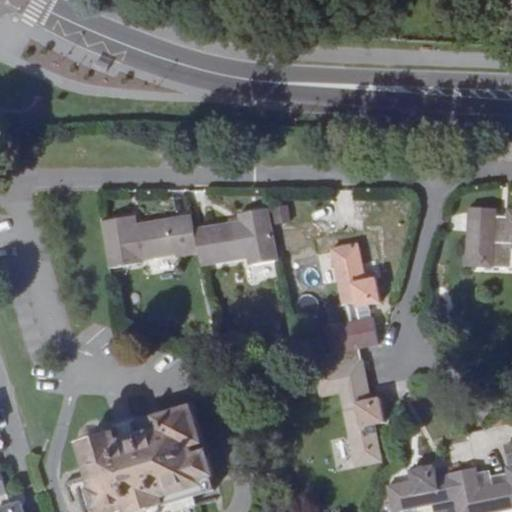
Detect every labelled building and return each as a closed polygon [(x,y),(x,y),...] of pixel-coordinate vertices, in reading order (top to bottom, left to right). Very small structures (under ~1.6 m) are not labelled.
[(511,218),(510,243),(497,242),(498,228),(469,226),(466,276),(496,279),(496,254),(511,254),(511,218)] [(252,280),(284,273),(273,221),(242,226),(243,233),(195,242),(199,262),(202,278),(250,272),(252,280)] [(175,236),(174,232),(140,238),(138,228),(104,233),(111,282),(146,276),(145,272),(199,262),(195,242),(193,233),(175,236)] [(379,287),(367,290),(360,253),(332,259),(343,315),(347,315),(351,332),(328,336),(335,374),(316,377),(322,406),(345,402),(347,419),(344,420),(355,476),(384,471),(376,433),(388,431),(382,407),(358,412),(356,399),(369,397),(361,359),(382,354),(375,326),(363,328),(361,316),(384,311),(379,287)] [(0,511),(6,511),(5,506),(16,503),(8,476),(7,476),(2,464),(4,463),(0,449),(0,437),(5,436),(0,418),(0,511)] [(199,453),(209,449),(200,418),(168,428),(171,438),(125,453),(123,443),(115,445),(114,441),(110,436),(106,436),(101,437),(98,440),(95,445),(97,450),(92,452),(103,487),(96,500),(100,511),(173,511),(171,502),(209,490),(207,484),(218,481),(213,461),(202,464),(199,453)] [(460,511),(511,511),(511,472),(481,478),(480,475),(453,481),(453,482),(440,485),(438,474),(413,479),(416,490),(389,495),(392,511),(440,511),(440,508),(459,504),(460,511)]
